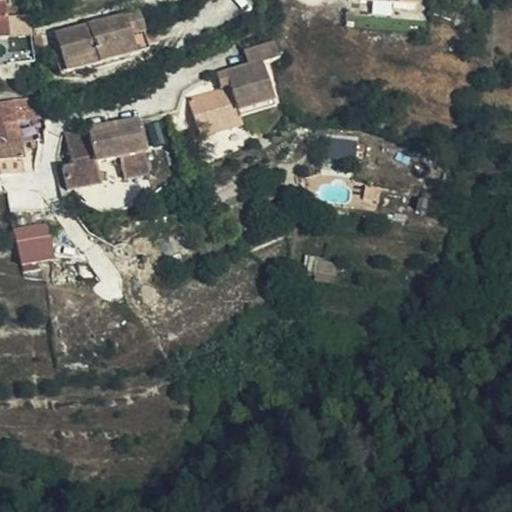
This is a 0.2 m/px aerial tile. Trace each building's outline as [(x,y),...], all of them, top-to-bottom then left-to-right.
[(83,42),(85,53),(122,45),(119,24),(132,21),(127,0),(100,0),(43,14),(46,33),(49,51),(83,42)] [(201,92),(205,104),(229,94),(226,85),(257,72),(241,33),(257,26),(252,8),(221,20),(225,36),(206,43),(211,58),(200,62),(170,74),(180,101),(201,92)] [(119,24),(122,45),(137,41),(132,21),(119,24)] [(45,62),(85,53),(83,42),(49,51),(46,33),(39,36),(45,62)] [(211,58),(206,43),(196,48),(200,62),(211,58)] [(34,109),(32,89),(0,92),(0,149),(20,147),(20,134),(36,132),(34,109)] [(184,113),(205,104),(201,92),(180,101),(184,113)] [(82,127),(79,118),(55,126),(56,136),(79,134),(81,151),(65,153),(66,159),(56,162),(61,179),(95,169),(90,151),(111,145),(115,160),(141,154),(125,102),(102,110),(105,119),(82,127)] [(102,110),(79,118),(82,127),(105,119),(102,110)] [(79,134),(56,136),(56,153),(65,153),(81,151),(79,134)] [(15,219),(25,254),(38,252),(38,241),(52,239),(51,215),(15,219)]
